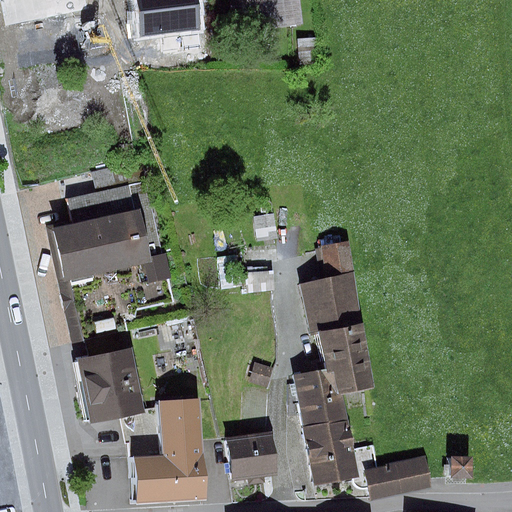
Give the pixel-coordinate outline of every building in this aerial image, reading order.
[(197,0),(134,0),(139,38),(201,30),(197,0)] [(231,0),(236,31),(295,23),(292,0),(231,0)] [(135,213),(48,234),(59,282),(67,280),(70,293),(91,289),(87,274),(141,261),(147,284),(168,279),(162,257),(146,261),(135,213)] [(319,246),(324,278),(351,274),(347,242),(319,246)] [(320,368),(325,398),(341,396),(370,391),(351,274),(324,278),(300,282),(308,334),(315,333),(320,368)] [(70,361),(82,422),(118,418),(139,416),(138,407),(127,348),(70,361)] [(268,372),(254,367),(250,383),(263,387),(268,372)] [(320,368),(289,374),(299,427),(346,417),(341,396),(325,398),(320,368)] [(139,416),(118,418),(120,445),(125,444),(132,505),(193,499),(183,402),(138,407),(139,416)] [(346,417),(299,427),(311,485),(357,475),(346,417)] [(266,438),(224,444),(229,480),(271,474),(266,438)] [(425,456),(362,470),(369,498),(432,484),(425,456)]
